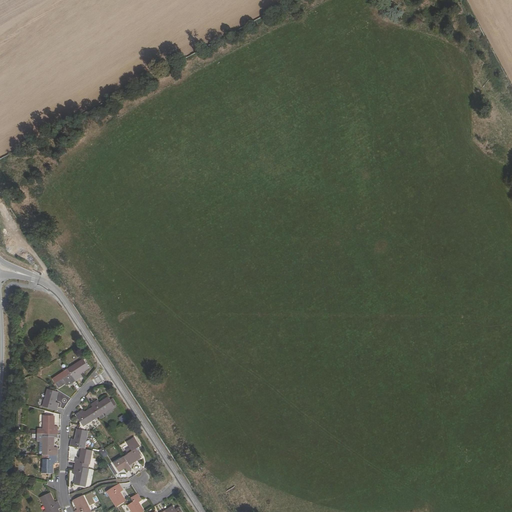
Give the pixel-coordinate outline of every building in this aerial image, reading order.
[(76,381),(82,377),(80,373),(89,368),(84,359),(68,369),(76,381)] [(58,388),(67,382),(69,385),(76,381),(68,369),(53,380),(58,388)] [(57,392),(55,391),(55,389),(53,389),(53,388),(48,387),(45,400),(43,407),(57,410),(59,403),(55,402),(57,392)] [(99,417),(101,421),(105,418),(103,415),(114,407),(113,404),(115,403),(113,400),(111,401),(109,399),(100,405),(98,401),(91,406),(94,409),(99,417)] [(83,411),(76,416),(80,422),(81,421),(85,428),(89,425),(88,424),(99,417),(94,409),(85,414),(83,411)] [(43,429),(50,430),(49,434),(57,434),(57,426),(53,426),(53,416),(43,415),(43,429)] [(87,431),(77,430),(76,440),(72,439),(70,447),(82,449),(84,449),(87,431)] [(57,448),(52,448),(53,437),(43,437),(43,441),(42,455),(49,455),(56,456),(57,448)] [(130,464),(141,457),(136,448),(140,446),(135,438),(127,443),(130,448),(127,450),(129,453),(124,456),(125,456),(130,464)] [(83,463),(90,465),(92,451),(84,449),(82,449),(80,459),(77,458),(75,466),(82,468),(83,463)] [(52,474),(52,463),(56,463),(56,456),(49,455),(49,460),(42,460),(42,474),(52,474)] [(120,472),(126,468),(128,472),(133,469),(130,464),(125,456),(114,463),(120,472)] [(75,466),(74,474),(77,475),(76,485),(85,487),(89,469),(82,468),(75,466)] [(117,506),(126,501),(120,492),(124,490),(122,487),(119,483),(113,487),(107,491),(117,506)] [(258,493),(251,483),(248,486),(254,496),(258,493)] [(232,511),(244,511),(250,508),(235,485),(221,494),(232,511)] [(49,492),(40,496),(46,509),(43,510),(44,511),(50,511),(57,509),(61,507),(57,500),(53,501),(49,492)] [(141,499),(137,493),(126,501),(132,511),(142,511),(144,511),(138,502),(141,500),(141,499)] [(82,495),(73,499),(78,508),(74,510),(75,511),(89,511),(91,511),(89,507),(82,495)]
